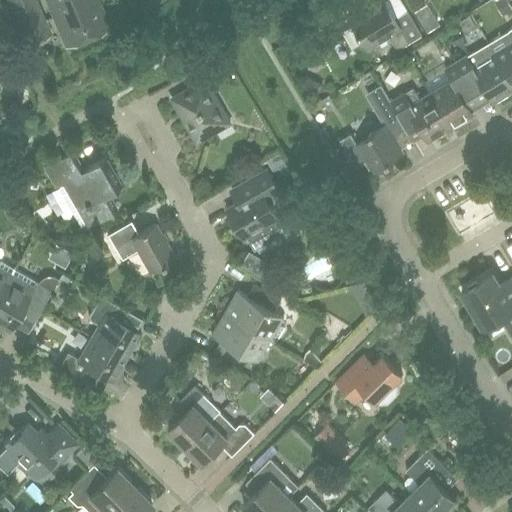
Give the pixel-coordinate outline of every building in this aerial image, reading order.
[(6,0),(26,44),(51,33),(37,0),(6,0)] [(46,0),(65,46),(110,27),(98,0),(46,0)] [(384,0),(378,0),(349,18),(368,48),(389,35),(397,49),(421,35),(407,10),(395,17),(384,0)] [(511,35),(511,44),(496,54),(511,81),(511,27),(509,29),(511,35)] [(457,60),(456,61),(470,85),(482,105),(492,99),(493,100),(511,88),(511,81),(496,54),(485,60),(482,55),(478,58),(474,51),(466,55),(461,47),(452,52),(457,60)] [(211,77),(217,73),(219,77),(232,69),(223,54),(204,64),(211,77)] [(482,105),(470,85),(456,61),(445,68),(452,80),(430,93),(450,125),(472,112),(472,111),(482,105)] [(197,141),(229,122),(204,79),(172,98),(197,141)] [(450,125),(430,93),(420,99),(413,87),(391,100),(395,107),(405,124),(416,143),(426,136),(428,139),(450,125)] [(389,159),(402,151),(386,123),(368,133),(370,135),(356,143),(373,171),(390,161),(389,159)] [(44,166),(56,186),(80,228),(114,208),(106,193),(120,185),(104,157),(82,170),(71,151),(44,166)] [(267,170),(237,187),(230,191),(237,203),(227,209),(243,238),(247,236),(254,250),(271,240),(272,236),(265,225),(278,218),(271,206),(274,204),(275,200),(271,192),(278,188),(267,170)] [(457,214),(466,232),(489,220),(488,219),(497,214),(489,198),(457,214)] [(150,271),(175,257),(155,222),(137,232),(130,220),(107,234),(121,258),(137,249),(150,271)] [(0,291),(14,267),(14,266),(13,267),(0,259),(0,291)] [(52,290),(36,280),(15,268),(15,267),(14,267),(0,291),(0,324),(8,329),(21,306),(37,315),(52,290)] [(511,274),(498,282),(492,271),(461,290),(484,328),(501,317),(511,335),(511,274)] [(238,289),(225,312),(277,342),(285,328),(279,324),(284,316),(274,311),(281,298),(260,286),(253,299),(238,289)] [(125,355),(138,333),(127,326),(128,324),(127,319),(131,313),(100,294),(88,315),(89,319),(99,324),(92,336),(125,355)] [(277,343),(277,342),(225,312),(212,334),(227,343),(220,355),(241,367),(248,355),(258,361),(270,339),(277,343)] [(112,378),(125,355),(92,336),(79,358),(67,351),(60,364),(84,378),(91,365),(112,378)] [(383,354),(374,363),(365,353),(336,381),(356,401),(366,391),(375,400),(376,398),(381,403),(387,403),(396,394),(396,388),(391,384),(402,373),(383,354)] [(168,428),(185,445),(210,420),(194,403),(204,393),(195,384),(178,401),(186,410),(168,428)] [(232,455),(249,438),(254,433),(245,424),(240,424),(235,428),(219,412),(210,420),(185,445),(202,462),(220,444),(232,455)] [(398,419),(381,438),(388,445),(393,440),(393,439),(402,440),(410,431),(398,419)] [(329,420),(319,432),(347,456),(357,445),(329,420)] [(77,443),(57,423),(47,434),(43,430),(40,434),(28,422),(17,433),(15,431),(4,442),(6,445),(0,451),(0,466),(5,472),(17,460),(34,478),(62,451),(65,454),(77,443)] [(101,455),(89,444),(78,455),(89,466),(101,455)] [(449,469),(427,448),(406,469),(420,483),(410,493),(429,511),(441,511),(455,499),(437,481),(449,469)] [(251,511),(272,511),(298,486),(270,457),(250,477),(260,487),(243,504),(251,511)] [(89,511),(106,511),(133,486),(115,467),(105,478),(98,478),(88,468),(68,488),(72,491),(67,495),(76,504),(81,504),(89,511)] [(144,511),(152,504),(133,486),(106,511),(144,511)] [(324,511),(307,494),(297,504),(289,496),(299,486),(298,486),(272,511),(324,511)] [(429,511),(410,493),(400,503),(386,489),(368,507),(372,511),(429,511)]
